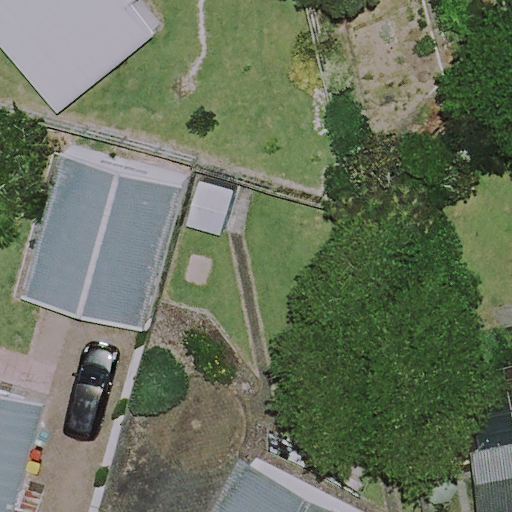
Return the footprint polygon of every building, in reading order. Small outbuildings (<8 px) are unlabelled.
[(133,1),(135,0),(0,0),(0,39),(59,113),(159,33),(133,1)] [(233,193),(184,182),(62,155),(29,302),(151,330),(173,229),(222,240),(233,193)] [(0,511),(39,511),(68,402),(0,384),(0,511)] [(397,511),(252,442),(218,511),(397,511)] [(511,511),(511,467),(473,475),(480,511),(511,511)]
